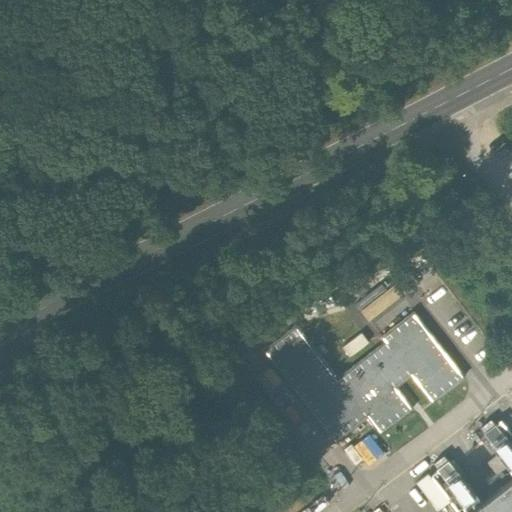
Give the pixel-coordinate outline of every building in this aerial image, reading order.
[(418,282),(403,262),(390,272),(405,292),(418,282)] [(400,295),(393,285),(360,312),(368,321),(400,295)] [(296,327),(262,354),(334,444),(367,418),(380,434),(413,408),(396,387),(410,376),(430,402),(464,376),(413,312),(380,337),(384,342),(337,379),(296,327)] [(470,511),(469,511),(511,511),(511,445),(502,433),(491,441),(511,467),(511,478),(481,502),(455,470),(444,478),(470,511)] [(450,501),(428,474),(416,483),(438,510),(450,501)] [(322,499),(306,511),(321,511),(328,507),(322,499)]
